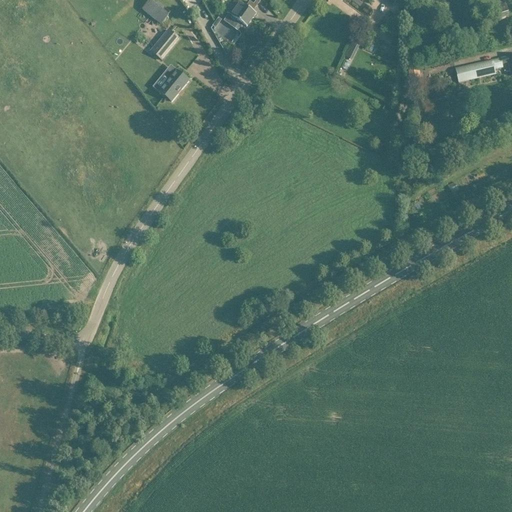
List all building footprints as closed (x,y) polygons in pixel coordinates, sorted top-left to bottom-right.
[(227,13),(239,21),(247,27),(256,14),(236,0),(227,13)] [(150,1),(142,10),(150,17),(161,25),(169,15),(163,11),(165,9),(158,4),(156,6),(150,1)] [(506,4),(496,6),(494,7),(497,18),(509,15),(506,4)] [(215,28),(221,21),(218,18),(212,26),(215,28)] [(163,60),(180,40),(168,31),(152,51),(163,60)] [(351,42),(344,57),(351,60),(358,45),(351,42)] [(511,56),(469,66),(472,81),(496,75),(495,70),(503,69),(502,66),(509,64),(511,76),(511,56)] [(447,60),(430,64),(431,69),(448,66),(447,60)] [(408,72),(412,90),(422,88),(419,70),(408,72)] [(159,92),(164,96),(171,102),(189,81),(177,71),(159,92)]
